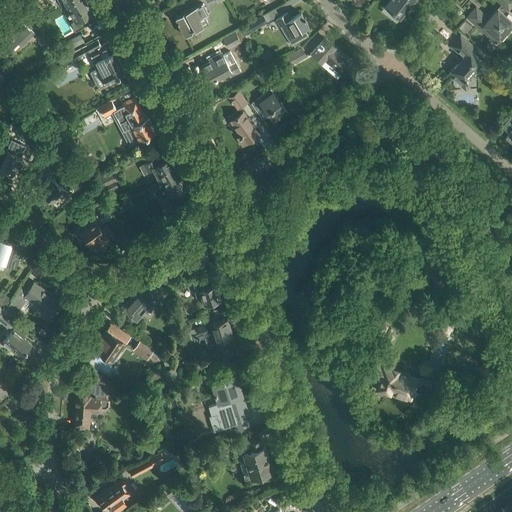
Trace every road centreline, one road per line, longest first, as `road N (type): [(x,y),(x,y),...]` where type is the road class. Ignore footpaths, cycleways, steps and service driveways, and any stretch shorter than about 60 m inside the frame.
road 1 (unclassified): [(325,511),(310,487),(225,189)]
road 2 (unclassified): [(225,189),(124,0)]
road 3 (residential): [(225,189),(389,62)]
road 4 (residential): [(40,469),(50,376),(93,291)]
road 5 (residential): [(93,291),(225,189)]
road 6 (residential): [(511,164),(389,62)]
road 7 (residential): [(93,291),(31,207),(0,186)]
